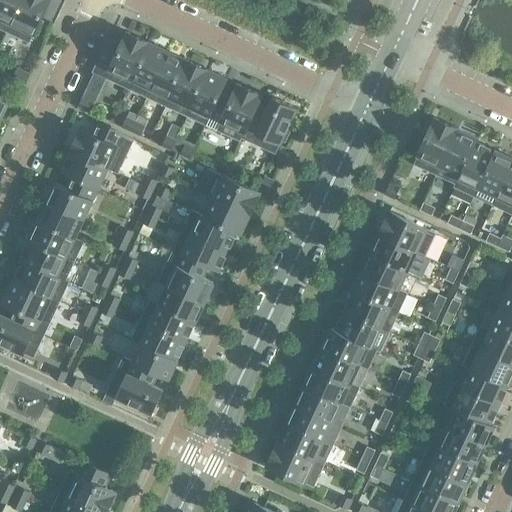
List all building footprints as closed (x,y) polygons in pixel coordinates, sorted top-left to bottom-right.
[(0,0),(0,27),(7,31),(21,0),(0,0)] [(40,19),(49,0),(21,0),(7,31),(30,42),(34,32),(38,33),(43,21),(40,19)] [(129,88),(150,43),(136,36),(135,35),(135,36),(130,34),(131,33),(130,33),(127,32),(122,44),(110,38),(94,72),(129,88)] [(147,97),(168,51),(159,47),(158,46),(158,47),(154,45),(154,44),(153,44),(150,43),(129,88),(147,97)] [(165,105),(187,60),(183,58),(182,58),(179,56),(178,56),(168,51),(147,97),(165,105)] [(187,116),(208,70),(207,70),(207,69),(206,69),(202,67),(201,66),(201,67),(187,60),(165,105),(187,116)] [(17,68),(13,78),(26,84),(30,74),(17,68)] [(221,90),(222,91),(228,79),(223,77),(224,77),(223,76),(223,77),(219,75),(218,74),(218,75),(208,70),(187,116),(207,125),(211,116),(210,115),(221,90)] [(0,92),(0,88),(4,80),(0,78),(0,118),(6,106),(7,105),(6,105),(8,101),(9,101),(9,100),(10,97),(0,92)] [(257,103),(261,95),(247,88),(246,87),(246,88),(241,86),(241,85),(240,85),(238,84),(233,96),(222,91),(221,90),(210,115),(211,116),(221,121),(217,129),(240,140),(242,137),(241,137),(257,103)] [(88,110),(92,101),(83,96),(78,106),(88,110)] [(268,108),(257,103),(241,137),(242,137),(275,153),(282,140),(285,141),(291,129),(287,128),(297,108),(282,101),(282,100),(281,100),(276,98),(277,98),(276,97),(276,98),(273,97),(268,108)] [(126,117),(122,127),(141,135),(145,126),(126,117)] [(436,174),(458,129),(435,119),(424,142),(421,140),(415,152),(418,154),(414,164),(436,174)] [(107,168),(123,134),(98,122),(92,134),(81,128),(80,131),(79,131),(79,132),(77,136),(77,137),(70,151),(107,168)] [(454,187),(477,138),(458,129),(436,174),(455,183),(454,187)] [(162,145),(171,150),(176,140),(166,136),(162,145)] [(474,196),(495,150),(476,142),(478,139),(477,138),(454,187),(474,196)] [(185,144),(180,154),(190,158),(194,149),(185,144)] [(492,204),(511,161),(511,158),(495,150),(474,196),(475,196),(479,188),(496,196),(492,204)] [(98,188),(107,168),(70,151),(65,163),(64,163),(64,164),(62,168),(62,169),(61,171),(72,177),(73,176),(98,188)] [(511,214),(511,212),(511,161),(492,204),(511,214)] [(165,164),(160,173),(170,178),(174,168),(165,164)] [(249,215),(260,192),(223,175),(213,198),(249,215)] [(83,219),(98,188),(73,176),(72,177),(68,187),(56,182),(55,184),(54,184),(54,185),(55,185),(53,189),(52,188),(52,189),(47,202),(83,219)] [(148,176),(143,185),(153,190),(157,180),(148,176)] [(260,186),(270,191),(274,181),(265,177),(260,186)] [(390,184),(385,194),(394,198),(399,189),(390,184)] [(148,199),(153,190),(143,185),(139,195),(148,199)] [(171,189),(161,185),(157,194),(166,199),(171,189)] [(240,234),(249,215),(213,198),(204,215),(204,216),(237,232),(237,233),(240,234)] [(75,237),(83,219),(47,202),(42,211),(41,212),(42,212),(40,216),(39,216),(40,217),(38,220),(75,237)] [(435,207),(424,202),(420,210),(431,215),(435,207)] [(152,204),(148,214),(157,218),(162,209),(152,204)] [(228,251),(237,233),(237,232),(204,216),(204,215),(192,210),(183,230),(228,251)] [(390,211),(379,234),(424,255),(435,232),(390,211)] [(153,228),(157,218),(148,214),(143,223),(153,228)] [(459,228),(463,220),(451,215),(448,223),(459,228)] [(83,241),(75,237),(38,220),(33,230),(33,231),(31,234),(31,235),(29,239),(75,260),(83,241)] [(474,226),(463,220),(459,228),(470,233),(474,226)] [(124,227),(119,236),(129,241),(133,231),(124,227)] [(219,272),(228,251),(183,230),(174,250),(207,265),(207,266),(219,272)] [(497,246),(501,238),(490,233),(486,241),(497,246)] [(424,256),(424,255),(379,234),(370,253),(407,270),(415,252),(424,256)] [(511,238),(503,235),(501,238),(497,246),(509,251),(511,244),(511,238)] [(124,250),(129,241),(119,236),(115,246),(124,250)] [(65,280),(66,279),(75,260),(29,239),(28,241),(28,240),(28,241),(26,245),(26,246),(20,259),(23,261),(23,260),(65,280)] [(202,277),(207,266),(207,265),(174,250),(159,282),(167,286),(168,286),(204,303),(214,282),(202,277)] [(398,288),(407,270),(370,253),(361,272),(407,293),(407,292),(398,288)] [(447,266),(451,267),(458,271),(464,260),(452,254),(447,266)] [(128,256),(124,265),(133,269),(138,260),(128,256)] [(69,281),(66,279),(65,280),(23,260),(23,261),(17,273),(17,272),(17,273),(15,277),(15,278),(14,280),(59,301),(69,281)] [(478,264),(471,261),(465,272),(473,276),(478,264)] [(106,264),(102,273),(112,277),(116,268),(106,264)] [(129,279),(133,269),(124,265),(120,274),(129,279)] [(511,266),(509,265),(499,288),(511,294),(511,266)] [(453,282),(458,271),(451,267),(446,279),(453,282)] [(407,293),(361,272),(353,290),(398,311),(407,293)] [(468,287),(473,276),(465,272),(460,283),(468,287)] [(107,287),(112,277),(102,273),(98,282),(107,287)] [(44,335),(59,301),(14,280),(7,294),(7,295),(5,299),(4,300),(5,300),(3,302),(15,308),(10,318),(10,319),(44,335)] [(195,321),(204,303),(168,286),(167,286),(159,303),(159,304),(195,321)] [(511,317),(511,294),(499,288),(498,289),(507,293),(498,312),(511,317)] [(398,312),(398,311),(353,290),(344,310),(380,327),(389,308),(398,312)] [(111,293),(106,303),(116,307),(120,298),(111,293)] [(438,294),(433,306),(441,309),(446,298),(438,294)] [(159,304),(159,303),(151,299),(141,320),(186,341),(195,321),(159,304)] [(455,314),(461,302),(453,299),(448,310),(455,314)] [(88,303),(84,312),(93,317),(98,307),(88,303)] [(111,317),(116,307),(106,303),(102,312),(111,317)] [(436,320),(441,309),(433,306),(428,317),(436,320)] [(371,346),(380,327),(344,310),(335,329),(332,327),(331,328),(377,349),(377,348),(371,346)] [(450,325),(455,314),(448,310),(442,321),(450,325)] [(89,326),(93,317),(84,312),(79,322),(89,326)] [(511,340),(511,317),(498,312),(490,329),(481,325),(481,326),(511,340)] [(33,357),(44,335),(10,319),(10,318),(0,313),(0,341),(8,345),(6,349),(19,354),(20,351),(33,357)] [(186,341),(141,320),(132,340),(140,344),(141,343),(177,360),(186,341)] [(511,362),(511,340),(481,326),(472,344),(511,362)] [(377,349),(331,328),(323,347),(368,368),(377,349)] [(98,345),(102,336),(93,331),(88,341),(98,345)] [(427,347),(432,335),(424,332),(419,343),(427,347)] [(75,335),(70,346),(78,350),(83,339),(75,335)] [(435,350),(440,339),(432,335),(427,347),(435,350)] [(168,379),(177,360),(141,343),(140,344),(132,361),(132,362),(157,373),(157,374),(168,379)] [(422,358),(427,347),(419,343),(414,354),(422,358)] [(509,385),(511,377),(511,362),(472,344),(463,364),(509,385)] [(368,368),(323,347),(314,366),(359,387),(359,386),(350,382),(359,364),(368,368)] [(429,362),(435,350),(427,347),(422,358),(429,362)] [(152,384),(157,374),(157,373),(132,362),(132,361),(124,357),(107,392),(120,398),(119,401),(131,407),(132,404),(152,413),(163,390),(152,384)] [(499,405),(509,385),(463,364),(463,365),(472,369),(463,387),(455,383),(454,384),(499,405)] [(359,387),(314,366),(305,385),(350,406),(359,387)] [(67,373),(58,368),(53,378),(63,382),(67,373)] [(403,370),(397,382),(405,385),(410,374),(403,370)] [(82,380),(73,375),(68,385),(78,389),(82,380)] [(424,379),(417,376),(411,387),(419,391),(424,379)] [(400,397),(405,385),(397,382),(392,393),(400,397)] [(491,423),(499,405),(454,384),(445,403),(494,426),(494,425),(491,423)] [(342,424),(350,406),(305,385),(296,403),(333,420),(342,424)] [(414,402),(419,391),(411,387),(406,399),(414,402)] [(324,440),(333,420),(296,403),(287,423),(324,440)] [(485,444),(494,426),(445,403),(445,404),(457,409),(448,427),(485,444)] [(385,408),(380,420),(387,423),(393,412),(385,408)] [(402,428),(407,416),(399,413),(394,424),(402,428)] [(382,435),(387,423),(380,420),(374,431),(382,435)] [(315,459),(324,440),(287,423),(278,442),(315,459)] [(397,439),(402,428),(394,424),(389,436),(397,439)] [(476,462),(485,444),(448,427),(440,445),(431,441),(476,462)] [(36,438),(27,434),(22,444),(32,448),(36,438)] [(51,445),(42,441),(37,450),(47,455),(51,445)] [(467,482),(476,462),(431,441),(422,461),(467,482)] [(304,482),(315,459),(278,442),(268,465),(290,476),(289,479),(301,485),(303,481),(304,482)] [(367,446),(362,458),(370,461),(375,450),(367,446)] [(389,455),(381,452),(376,463),(383,467),(389,455)] [(364,473),(370,461),(362,458),(357,469),(364,473)] [(458,502),(467,482),(422,461),(413,480),(458,502)] [(70,471),(60,493),(99,511),(106,511),(116,492),(104,487),(109,475),(85,463),(79,475),(70,471)] [(378,478),(383,467),(376,463),(371,475),(378,478)] [(31,464),(25,477),(36,482),(42,469),(31,464)] [(5,480),(1,489),(10,494),(15,485),(5,480)] [(432,511),(453,511),(458,502),(413,480),(412,481),(421,485),(413,502),(404,498),(404,499),(432,511)] [(367,482),(363,492),(371,495),(375,486),(367,482)] [(25,501),(30,491),(20,487),(16,496),(25,501)] [(0,500),(6,503),(10,494),(1,489),(0,491),(0,500)] [(99,511),(60,493),(50,511),(99,511)] [(338,504),(348,508),(352,499),(343,494),(338,504)] [(21,510),(25,501),(16,496),(11,506),(21,510)] [(432,511),(404,499),(397,511),(432,511)] [(274,511),(254,502),(249,511),(283,511),(279,510),(277,511),(274,511)] [(355,511),(364,511),(367,506),(358,502),(353,511),(355,511)]
